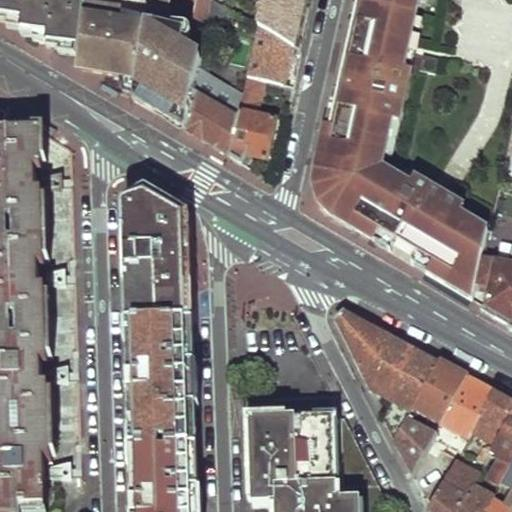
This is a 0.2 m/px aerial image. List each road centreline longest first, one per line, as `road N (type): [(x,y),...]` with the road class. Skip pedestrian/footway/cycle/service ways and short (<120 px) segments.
road 1 (residential): [(116,133),(98,196),(108,511)]
road 2 (residential): [(224,511),(218,256),(243,207)]
road 3 (residential): [(330,257),(313,300),(317,321),(414,511)]
road 4 (residential): [(274,224),(288,196),(331,0)]
road 5 (secondary): [(330,257),(511,356)]
road 6 (secondary): [(116,133),(243,207)]
road 7 (secondary): [(0,67),(116,133)]
